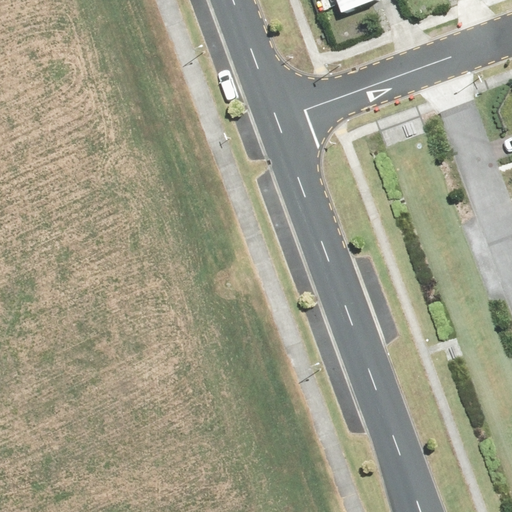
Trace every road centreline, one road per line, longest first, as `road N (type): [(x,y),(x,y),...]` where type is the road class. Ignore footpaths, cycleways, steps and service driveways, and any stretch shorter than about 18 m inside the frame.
road 1 (residential): [(411,511),(275,127)]
road 2 (residential): [(436,66),(511,264)]
road 3 (residential): [(275,127),(436,66)]
road 4 (residential): [(275,127),(230,0)]
